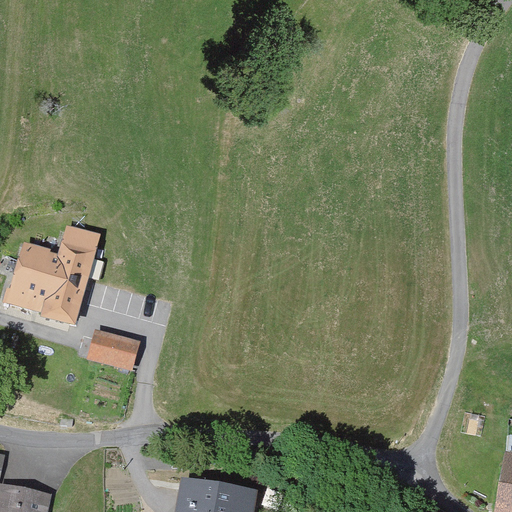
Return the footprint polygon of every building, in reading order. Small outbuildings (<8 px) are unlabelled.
[(97,241),(69,233),(62,261),(24,252),(13,294),(9,293),(6,304),(44,314),(44,317),(71,322),(70,325),(76,326),(78,321),(76,321),(97,241)] [(130,371),(136,346),(97,335),(91,360),(130,371)] [(62,427),(74,429),(75,421),(63,420),(62,427)] [(511,511),(511,463),(505,462),(495,511),(511,511)] [(244,511),(246,500),(225,496),(226,492),(218,490),(217,495),(190,490),(186,511),(244,511)] [(1,511),(40,511),(43,499),(5,491),(1,511)]
